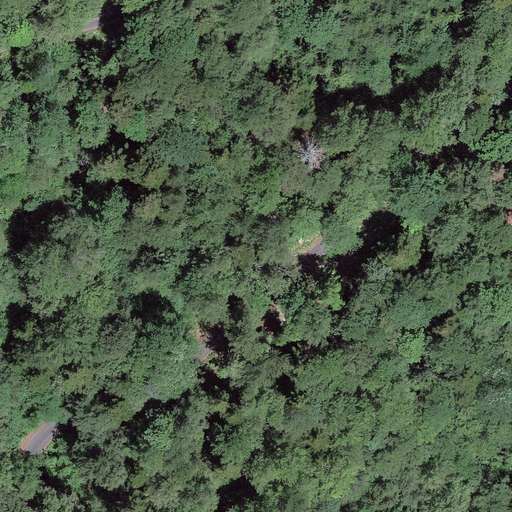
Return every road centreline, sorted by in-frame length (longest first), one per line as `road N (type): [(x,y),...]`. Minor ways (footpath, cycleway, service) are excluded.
road 1 (track): [(20,511),(26,468),(57,429),(121,408),(173,379),(413,160),(511,93)]
road 2 (track): [(148,0),(84,27),(0,39)]
